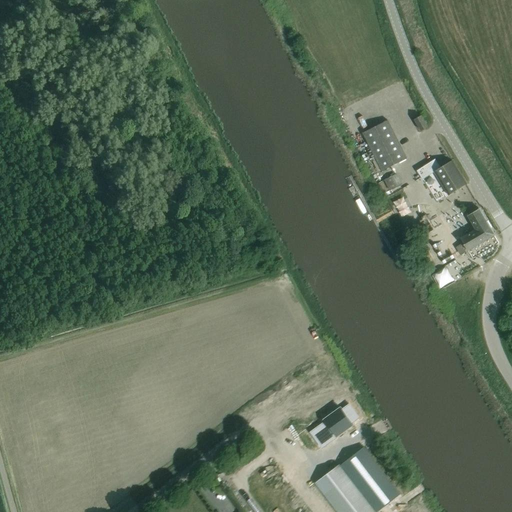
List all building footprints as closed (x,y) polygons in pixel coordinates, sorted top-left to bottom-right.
[(348,119),(356,115),(354,111),(346,115),(348,119)] [(345,114),(340,116),(346,134),(351,132),(345,114)] [(413,120),(420,131),(427,127),(420,116),(413,120)] [(387,121),(378,125),(362,133),(381,172),(406,159),(387,121)] [(451,161),(439,168),(434,159),(416,171),(421,179),(433,172),(447,196),(466,185),(451,161)] [(395,174),(383,180),(389,191),(400,186),(395,174)] [(429,200),(437,197),(435,190),(427,192),(429,200)] [(472,231),(459,239),(460,240),(462,244),(467,252),(494,235),(478,209),(470,214),(467,216),(476,230),(473,232),(472,231)] [(444,281),(433,281),(432,294),(443,295),(444,281)] [(325,422),(310,433),(321,448),(336,437),(336,436),(352,425),(351,423),(357,419),(347,405),(341,410),(340,408),(324,420),(325,422)] [(338,465),(314,484),(336,511),(377,511),(399,495),(363,447),(339,466),(338,465)]
